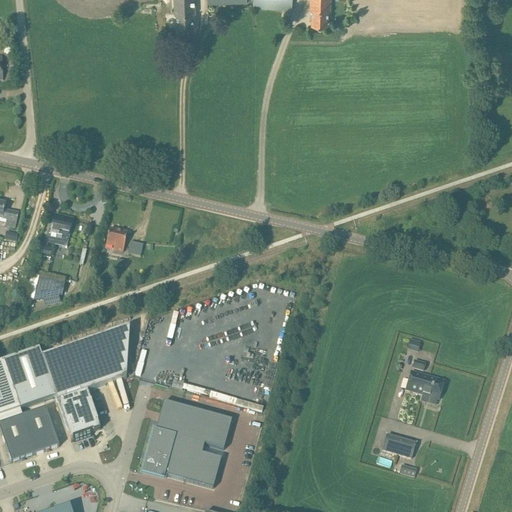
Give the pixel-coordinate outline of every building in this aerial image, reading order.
[(195,0),(173,0),(173,1),(174,14),(176,14),(192,14),(196,13),(196,10),(195,0)] [(253,0),(253,7),(291,9),(291,0),(253,0)] [(311,24),(328,24),(328,10),(330,10),(330,0),(309,0),(309,8),(312,8),(311,24)] [(378,10),(378,9),(378,8),(378,7),(377,7),(377,6),(377,5),(376,5),(376,4),(376,3),(375,3),(375,2),(374,2),(374,1),(373,1),(372,0),(371,0),(364,0),(363,0),(363,1),(362,1),(361,1),(361,2),(360,3),(360,4),(359,4),(359,5),(358,5),(358,6),(358,7),(358,8),(358,9),(358,10),(358,11),(358,12),(358,13),(358,14),(359,14),(359,15),(360,15),(360,16),(361,17),(362,17),(362,18),(363,18),(363,19),(364,19),(365,19),(366,19),(367,19),(368,19),(369,19),(370,19),(371,19),(372,19),(372,18),(373,18),(374,18),(374,17),(375,17),(375,16),(376,15),(376,14),(377,14),(377,13),(377,12),(378,11),(378,10)] [(192,14),(176,14),(177,30),(193,29),(192,14)] [(6,205),(0,203),(0,218),(2,219),(2,220),(16,223),(19,214),(5,210),(6,205)] [(69,237),(69,236),(73,220),(55,215),(51,232),(49,243),(40,241),(37,255),(51,258),(54,245),(67,249),(69,237)] [(114,251),(122,253),(127,233),(111,229),(107,245),(114,247),(114,251)] [(11,233),(9,241),(16,243),(18,235),(11,233)] [(128,255),(140,257),(143,246),(131,243),(128,255)] [(66,279),(40,273),(33,302),(62,296),(66,279)] [(93,436),(92,433),(100,430),(98,422),(100,421),(94,403),(92,404),(91,401),(90,401),(87,393),(126,379),(130,328),(42,358),(39,351),(3,363),(20,411),(56,399),(57,403),(58,403),(68,432),(70,441),(73,440),(74,442),(93,436)] [(418,352),(421,343),(410,340),(407,349),(418,352)] [(211,350),(236,356),(238,346),(214,341),(211,350)] [(233,362),(231,368),(259,376),(265,357),(239,350),(236,357),(214,351),(213,357),(233,362)] [(423,371),(425,365),(414,362),(413,368),(423,371)] [(0,430),(12,464),(35,456),(22,418),(20,411),(3,363),(0,364),(0,430)] [(406,391),(422,396),(428,377),(412,372),(406,391)] [(444,381),(428,377),(422,396),(438,401),(444,381)] [(248,383),(247,386),(242,385),(240,392),(267,400),(270,389),(248,383)] [(213,394),(212,400),(238,405),(239,398),(213,394)] [(164,481),(165,476),(213,490),(222,460),(202,455),(205,446),(224,451),(232,421),(164,403),(156,432),(154,431),(142,475),(164,481)] [(22,418),(35,456),(59,447),(46,409),(22,418)] [(416,444),(387,436),(382,451),(411,460),(416,444)] [(416,471),(402,466),(400,474),(414,478),(416,471)]
